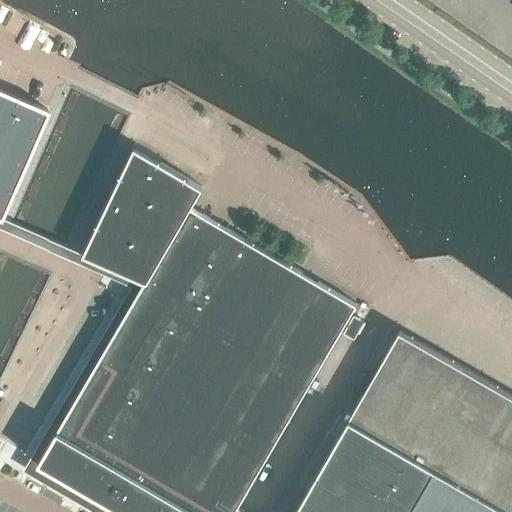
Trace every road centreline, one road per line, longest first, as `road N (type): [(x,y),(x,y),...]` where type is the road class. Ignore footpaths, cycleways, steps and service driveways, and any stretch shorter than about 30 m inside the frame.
road 1 (tertiary): [(369,0),(511,98)]
road 2 (tertiary): [(511,75),(404,0)]
